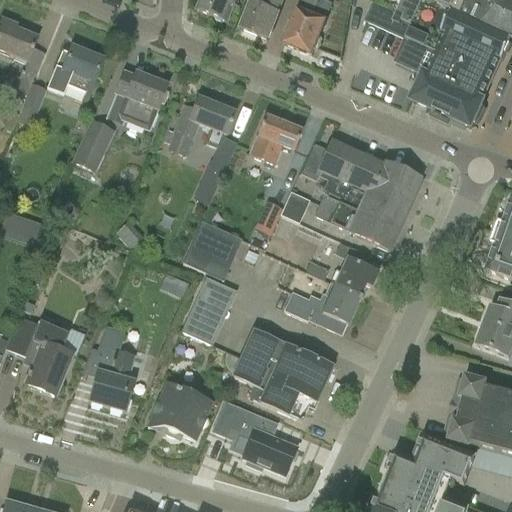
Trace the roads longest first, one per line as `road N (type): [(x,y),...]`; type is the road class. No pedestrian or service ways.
road 1 (unclassified): [(320,511),(481,166)]
road 2 (unclassified): [(481,166),(169,37)]
road 3 (residential): [(243,511),(0,444)]
